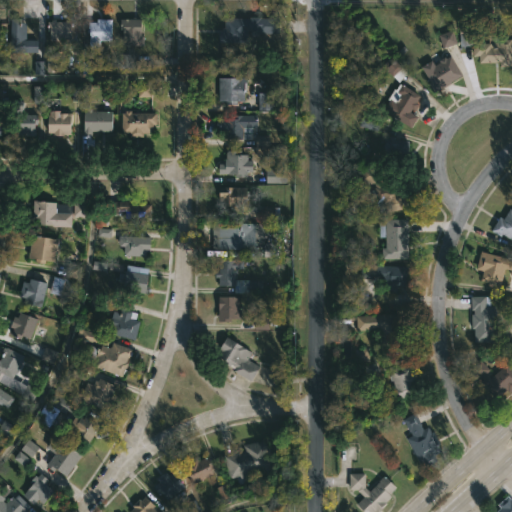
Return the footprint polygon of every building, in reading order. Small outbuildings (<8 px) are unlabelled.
[(136,16),(136,18),(142,18),(142,34),(145,34),(145,44),(130,44),(130,51),(126,50),(126,44),(123,44),(123,30),(121,30),(121,18),(133,18),(133,16),(136,16)] [(260,16),(260,20),(280,19),(280,34),(257,33),(257,29),(248,29),(248,42),(219,42),(219,30),(222,30),(222,27),(225,27),(223,18),(251,18),(251,16),(260,16)] [(21,17),(21,39),(39,40),(39,52),(11,51),(11,17),(21,17)] [(68,17),(68,20),(72,20),(72,37),(50,38),(50,34),(44,34),(44,24),(49,24),(49,18),(68,17)] [(100,46),(89,46),(89,21),(97,21),(97,18),(113,18),(112,40),(100,40),(100,46)] [(472,19),(472,28),(478,28),(478,33),(472,33),(472,45),(460,45),(460,19),(472,19)] [(502,35),(502,40),(511,39),(511,66),(501,66),(501,61),(480,62),(479,56),(474,56),(474,43),(488,43),(488,35),(502,35)] [(452,55),(463,74),(435,91),(430,82),(431,81),(422,66),(433,60),(435,65),(441,61),(440,60),(452,55)] [(246,98),(246,100),(237,100),(237,104),(226,104),(226,100),(219,100),(219,77),(247,77),(246,98)] [(400,83),(403,83),(421,95),(417,102),(420,104),(416,110),(413,108),(411,111),(418,116),(411,127),(396,117),(400,111),(386,102),(395,88),(396,89),(400,83)] [(92,108),(92,110),(113,111),(112,131),(92,130),(92,135),(84,135),(84,110),(87,110),(87,108),(92,108)] [(60,110),(60,112),(72,113),(72,134),(53,135),(53,132),(48,132),(49,110),(60,110)] [(132,110),(132,112),(157,112),(157,123),(154,123),(153,133),(144,133),(144,136),(130,136),(130,133),(122,133),(122,113),(126,113),(126,110),(132,110)] [(35,135),(14,135),(14,114),(38,114),(38,124),(35,124),(35,135)] [(252,127),(243,127),(243,138),(224,139),(224,131),(220,131),(220,127),(217,127),(217,120),(220,120),(220,118),(235,117),(235,114),(258,114),(258,127),(252,127)] [(395,139),(410,139),(409,154),(384,152),(385,138),(389,139),(389,135),(396,135),(395,139)] [(244,149),(244,153),(248,153),(248,160),(254,160),(254,171),(249,171),(248,177),(236,177),(236,173),(219,173),(219,163),(226,163),(226,149),(244,149)] [(380,180),(382,185),(409,180),(412,196),(406,197),(408,208),(388,211),(387,206),(377,207),(376,200),(378,199),(377,197),(369,198),(367,191),(375,189),(374,183),(360,180),(362,166),(387,170),(384,180),(380,180)] [(248,187),(248,206),(228,205),(228,198),(220,198),(220,187),(248,187)] [(127,199),(129,200),(129,204),(152,204),(152,217),(143,217),(143,221),(120,221),(120,215),(110,215),(110,201),(127,199)] [(73,204),(72,226),(33,223),(34,200),(56,201),(56,203),(73,204)] [(511,208),(511,238),(504,233),(502,236),(492,230),(501,216),(505,218),(511,208)] [(409,231),(409,258),(382,258),(382,248),(386,248),(386,237),(380,237),(380,221),(386,221),(386,218),(409,218),(409,231)] [(256,223),(255,249),(219,248),(219,239),(216,239),(216,232),(219,232),(219,221),(256,223)] [(59,238),(54,261),(45,259),(45,263),(35,261),(36,259),(28,257),(32,234),(59,238)] [(151,237),(151,250),(145,250),(145,255),(126,254),(126,245),(120,245),(120,238),(125,238),(125,235),(151,237)] [(511,260),(511,290),(508,289),(511,274),(505,272),(501,288),(488,285),(489,282),(481,280),(483,271),(477,269),(482,250),(511,260)] [(236,268),(236,279),(263,279),(263,292),(235,293),(235,285),(220,285),(220,277),(216,277),(216,270),(219,270),(219,260),(244,260),(244,268),(236,268)] [(408,266),(407,286),(398,285),(398,293),(387,292),(387,280),(355,278),(356,265),(408,266)] [(125,270),(149,273),(148,285),(150,286),(149,294),(123,291),(124,282),(119,281),(120,272),(125,273),(125,270)] [(79,282),(75,299),(50,293),(54,276),(79,282)] [(47,282),(41,306),(25,302),(26,297),(19,296),(23,281),(29,282),(30,278),(47,282)] [(239,296),(239,308),(242,308),(242,318),(233,318),(233,321),(218,321),(219,296),(239,296)] [(492,299),(492,305),(497,305),(497,314),(495,314),(495,341),(475,341),(475,328),(470,328),(470,315),(474,315),(474,310),(472,310),(472,296),(489,296),(492,299)] [(138,313),(136,319),(140,320),(136,340),(111,334),(113,325),(111,325),(114,310),(123,312),(124,308),(133,310),(132,311),(138,313)] [(19,311),(33,315),(34,312),(37,313),(30,338),(22,335),(21,338),(11,336),(14,328),(11,327),(14,315),(18,317),(19,311)] [(401,328),(402,339),(379,341),(379,329),(357,331),(356,316),(403,313),(403,324),(401,324),(401,328)] [(256,364),(259,366),(251,380),(234,371),(236,366),(232,364),(231,366),(223,362),(225,359),(216,354),(226,335),(252,352),(248,360),(256,364)] [(113,342),(133,349),(122,377),(92,365),(94,359),(86,356),(90,345),(98,348),(95,355),(97,355),(101,344),(111,348),(113,342)] [(4,346),(24,356),(13,377),(38,389),(32,401),(0,385),(0,360),(4,352),(1,351),(4,346)] [(487,373),(491,378),(507,363),(511,368),(511,385),(497,399),(470,369),(481,359),(491,370),(487,373)] [(411,364),(413,372),(416,371),(420,383),(417,384),(419,393),(394,400),(391,388),(395,387),(391,376),(392,375),(391,370),(411,364)] [(100,378),(119,388),(107,411),(90,402),(89,403),(79,398),(87,382),(92,384),(96,379),(98,381),(100,378)] [(0,388),(14,398),(8,408),(0,402),(0,388)] [(422,425),(424,429),(429,426),(432,432),(434,431),(445,452),(435,457),(437,460),(424,467),(414,447),(412,448),(407,438),(412,435),(403,419),(416,412),(422,425)] [(86,416),(100,424),(89,443),(83,439),(80,444),(69,438),(82,417),(84,418),(86,416)] [(54,437),(63,443),(65,441),(83,454),(67,476),(57,468),(54,471),(46,465),(55,453),(47,448),(54,437)] [(267,440),(270,452),(272,452),(274,462),(272,462),(275,477),(263,480),(262,473),(248,476),(249,483),(239,485),(237,475),(228,477),(224,455),(245,451),(243,445),(267,440)] [(209,455),(216,468),(212,470),(215,474),(193,486),(191,482),(188,484),(182,472),(186,469),(183,464),(196,457),(198,461),(209,455)] [(41,472),(49,479),(45,483),(54,491),(43,503),(38,499),(34,505),(23,495),(32,485),(29,482),(36,475),(37,476),(41,472)] [(174,472),(185,488),(178,492),(179,494),(183,490),(188,497),(177,505),(172,498),(176,495),(175,494),(167,499),(163,493),(160,494),(154,485),(160,482),(158,478),(167,472),(169,475),(174,472)] [(366,487),(370,491),(384,475),(397,488),(390,495),(392,497),(383,506),(384,507),(379,511),(374,511),(373,511),(365,511),(357,504),(363,497),(357,491),(359,489),(349,489),(349,473),(366,473),(366,487)] [(0,511),(0,494),(5,499),(3,501),(6,503),(12,496),(28,511),(27,511),(0,511)] [(145,496),(155,506),(154,507),(159,511),(130,511),(135,507),(133,506),(140,499),(141,500),(145,496)] [(496,511),(501,508),(499,505),(509,496),(511,499),(511,511),(496,511)]
